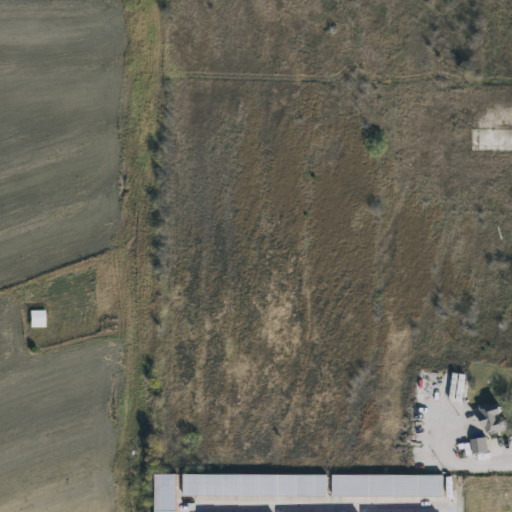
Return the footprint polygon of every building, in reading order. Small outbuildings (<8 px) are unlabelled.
[(45,328),(29,328),(29,310),(45,310),(45,328)] [(488,435),(477,409),(499,400),(509,427),(488,435)] [(471,439),(487,438),(488,453),(472,454),(471,439)] [(151,511),(152,474),(176,474),(175,511),(151,511)] [(444,497),(332,497),(332,475),(444,475),(444,497)]
